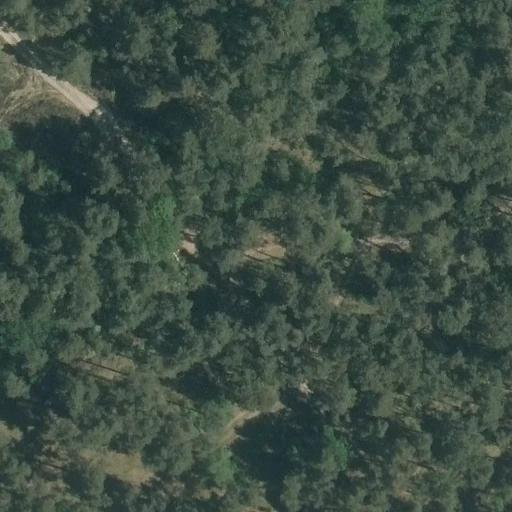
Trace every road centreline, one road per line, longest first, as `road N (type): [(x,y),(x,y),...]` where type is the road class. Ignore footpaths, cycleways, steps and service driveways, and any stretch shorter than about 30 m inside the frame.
road 1 (track): [(388,511),(353,446),(260,319),(165,214),(116,135),(0,26)]
road 2 (track): [(212,266),(280,245),(456,245),(479,238),(511,206)]
